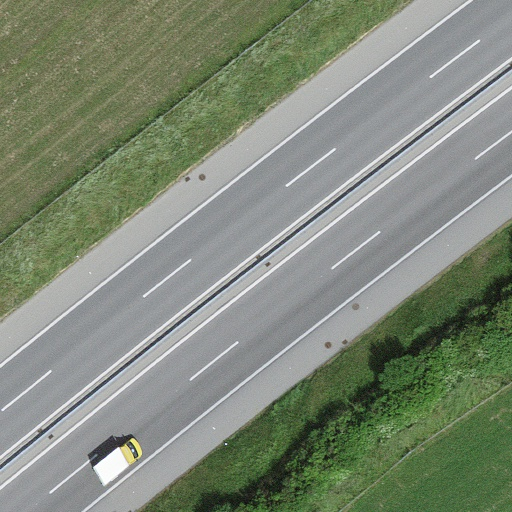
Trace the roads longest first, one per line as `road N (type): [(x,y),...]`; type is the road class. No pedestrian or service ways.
road 1 (motorway): [(511,15),(0,410)]
road 2 (motorway): [(27,511),(511,133)]
